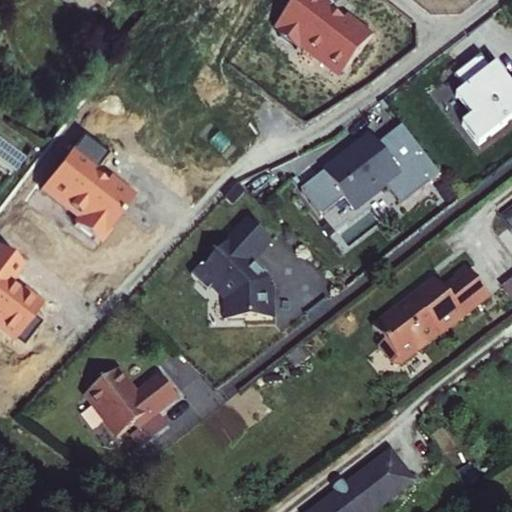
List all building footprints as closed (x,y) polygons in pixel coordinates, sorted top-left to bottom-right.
[(96,0),(84,0),(99,11),(104,5),(96,0)] [(321,0),(297,0),(274,30),(339,81),(371,39),(321,0)] [(511,121),(511,84),(505,90),(482,58),(455,77),(465,91),(459,96),(473,115),(462,126),(478,148),(511,121)] [(441,178),(402,127),(364,158),(360,152),(352,159),(348,154),(301,192),(320,216),(345,198),(347,203),(355,195),(362,204),(386,186),(401,207),(441,178)] [(82,137),(39,191),(78,221),(74,226),(102,247),(113,232),(110,230),(136,196),(110,176),(107,181),(93,170),(105,155),(82,137)] [(271,245),(249,223),(218,257),(213,255),(195,278),(211,290),(217,284),(228,297),(230,321),(276,321),(272,288),(268,281),(252,263),(271,245)] [(0,250),(0,334),(20,349),(38,324),(31,318),(42,303),(22,289),(20,292),(12,286),(25,268),(0,250)] [(454,280),(467,271),(464,267),(451,277),(454,280)] [(436,294),(429,284),(407,301),(406,309),(397,316),(393,310),(370,328),(382,343),(376,347),(390,365),(397,366),(411,356),(413,351),(419,351),(437,338),(436,335),(443,330),(444,332),(488,298),(467,271),(454,280),(442,290),(436,294)] [(436,294),(442,290),(434,280),(429,284),(436,294)] [(133,425),(137,430),(137,429),(158,413),(177,399),(159,376),(136,394),(117,370),(90,390),(89,402),(116,438),(133,425)] [(158,413),(137,429),(147,442),(168,426),(158,413)] [(147,442),(137,429),(137,430),(129,435),(139,448),(147,442)] [(374,511),(413,483),(390,454),(352,483),(344,489),(312,511),(374,511)] [(339,483),(344,489),(352,483),(347,477),(339,483)]
